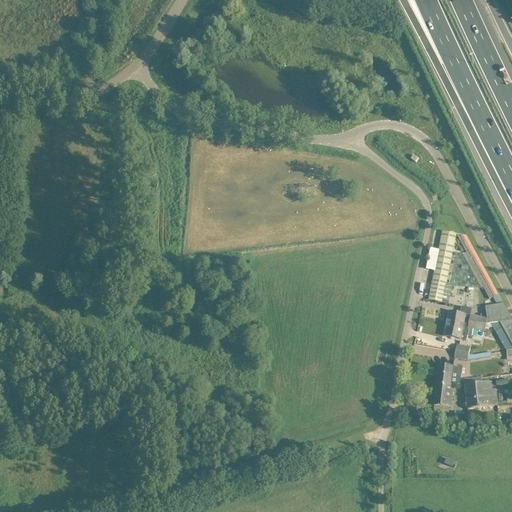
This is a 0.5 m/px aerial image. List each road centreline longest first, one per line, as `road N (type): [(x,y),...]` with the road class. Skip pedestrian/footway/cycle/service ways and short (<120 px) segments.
road 1 (unclassified): [(381,511),(382,442),(428,207),(347,140)]
road 2 (unclassified): [(511,295),(419,135),(385,124),(347,140)]
road 3 (motorway): [(403,0),(511,210)]
road 4 (unclassified): [(347,140),(216,123),(134,66)]
road 5 (motorway): [(426,0),(511,177)]
road 6 (unclassified): [(134,66),(69,102),(0,109)]
